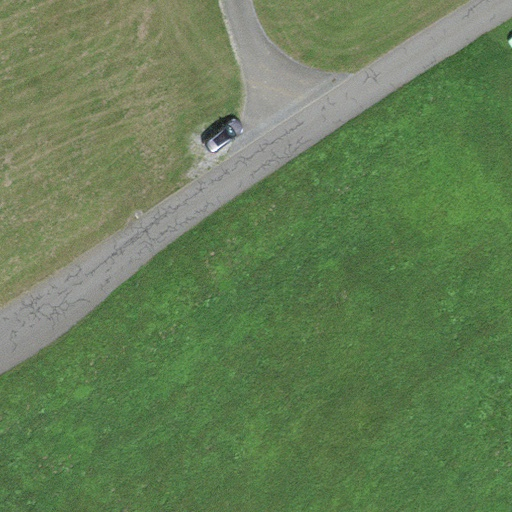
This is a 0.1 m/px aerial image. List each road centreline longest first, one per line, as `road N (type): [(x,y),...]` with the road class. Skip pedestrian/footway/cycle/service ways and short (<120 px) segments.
road 1 (unclassified): [(0,331),(504,0)]
road 2 (unknown): [(282,142),(239,0)]
